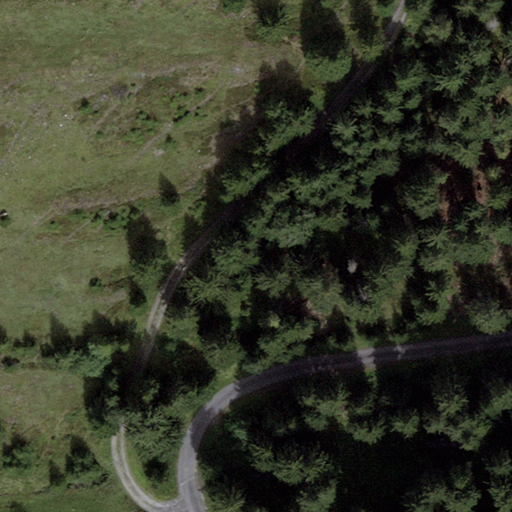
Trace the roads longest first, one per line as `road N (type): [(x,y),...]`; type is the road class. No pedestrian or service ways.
road 1 (track): [(192,505),(145,504),(126,482),(116,450),(120,418),(175,269),(272,182),(387,36),(405,0)]
road 2 (unclassified): [(511,339),(263,376),(199,422),(186,451),(195,511)]
